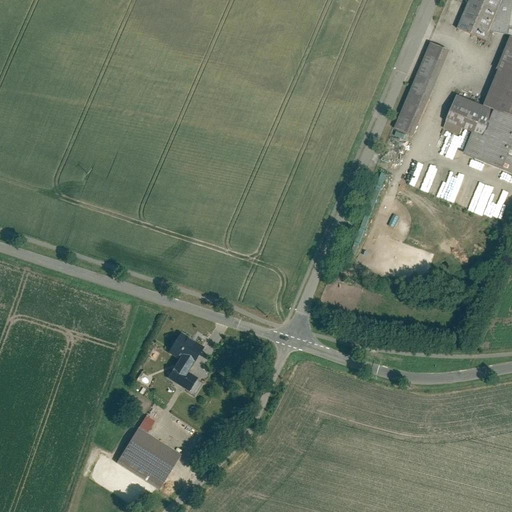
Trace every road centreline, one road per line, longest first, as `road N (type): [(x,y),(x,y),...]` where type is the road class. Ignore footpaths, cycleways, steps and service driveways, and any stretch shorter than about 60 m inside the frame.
road 1 (unclassified): [(434,0),(291,341)]
road 2 (tertiary): [(0,246),(291,341)]
road 3 (tertiary): [(291,341),(416,379),(511,366)]
road 4 (unclassified): [(291,341),(245,433),(166,511)]
